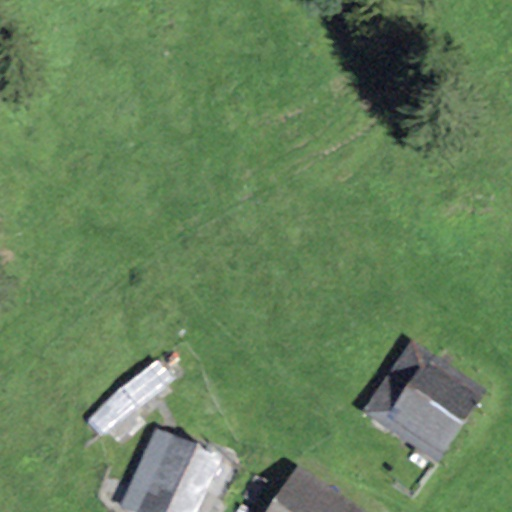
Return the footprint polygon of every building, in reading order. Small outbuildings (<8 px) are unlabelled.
[(424,427),(418,446),(439,461),(485,393),(414,344),(368,412),(388,426),(399,410),(424,427)] [(164,388),(171,382),(158,367),(151,372),(164,388)] [(151,372),(127,390),(139,407),(164,388),(151,372)] [(92,422),(104,435),(139,407),(127,390),(125,392),(92,422)] [(388,426),(418,446),(424,427),(399,410),(388,426)] [(159,434),(126,507),(136,511),(195,511),(219,461),(159,434)] [(350,511),(302,479),(280,511),(350,511)]
